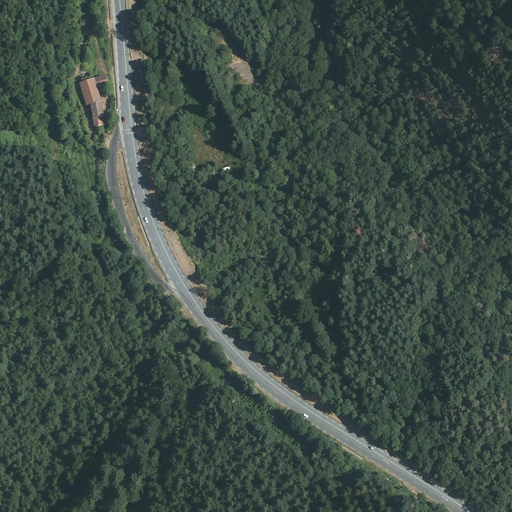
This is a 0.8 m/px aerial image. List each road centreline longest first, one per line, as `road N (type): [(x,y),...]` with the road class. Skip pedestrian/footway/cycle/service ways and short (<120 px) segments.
road 1 (primary): [(470,511),(268,381),(186,288),(140,175),(120,0)]
road 2 (track): [(129,92),(144,103),(186,182),(216,191)]
